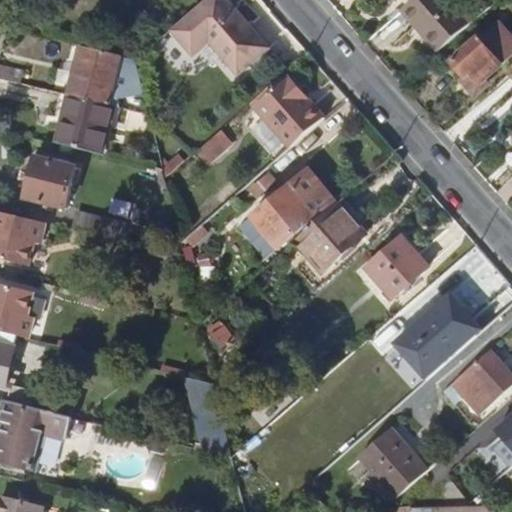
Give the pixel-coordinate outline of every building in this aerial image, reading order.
[(270,45),(228,0),(207,0),(172,31),(193,54),(210,40),(240,72),(270,45)] [(454,7),(447,0),(411,0),(403,7),(417,23),(419,21),(442,47),(474,19),(459,3),(454,7)] [(477,39),(500,66),(511,54),(511,41),(496,22),(477,39)] [(500,66),(477,39),(446,65),(459,79),(470,91),(500,66)] [(85,48),(73,97),(117,107),(119,100),(146,96),(137,61),(85,48)] [(0,64),(0,77),(23,83),(26,71),(0,64)] [(326,117),(291,77),(257,106),(292,147),(326,117)] [(105,158),(117,107),(73,97),(61,147),(105,158)] [(264,119),(254,130),(277,153),(288,142),(264,119)] [(231,144),(220,131),(204,143),(215,156),(231,144)] [(207,163),(215,156),(204,143),(197,150),(207,163)] [(57,159),(43,156),(42,161),(37,160),(36,164),(31,163),(24,196),(28,197),(27,201),(69,210),(78,170),(56,165),(57,159)] [(338,200),(313,170),(254,216),(279,248),(338,200)] [(358,216),(344,199),(295,241),(311,259),(317,254),(330,269),(368,236),(354,220),(358,216)] [(80,214),(76,232),(123,243),(127,225),(80,214)] [(42,246),(47,225),(0,215),(0,261),(32,268),(37,245),(42,246)] [(404,237),(367,267),(393,297),(430,266),(404,237)] [(168,258),(169,252),(150,248),(148,254),(168,258)] [(324,274),(330,269),(317,254),(311,259),(324,274)] [(0,288),(0,334),(14,338),(28,341),(33,319),(26,317),(31,295),(0,288)] [(427,321),(421,314),(409,324),(414,331),(405,339),(426,364),(450,344),(429,320),(427,321)] [(215,334),(225,345),(236,336),(227,324),(215,334)] [(0,345),(11,348),(14,338),(0,334),(0,345)] [(3,386),(11,348),(0,345),(0,390),(1,391),(3,386)] [(463,377),(489,407),(511,386),(511,373),(493,351),(463,377)] [(208,418),(224,421),(222,416),(215,384),(199,380),(208,418)] [(9,393),(7,404),(31,409),(35,393),(10,387),(9,393)] [(68,441),(73,419),(31,409),(7,404),(0,432),(0,468),(38,477),(47,437),(68,441)] [(511,464),(511,416),(497,429),(506,439),(497,447),(511,464)] [(362,453),(399,496),(432,467),(414,446),(411,449),(392,427),(362,453)] [(205,430),(200,449),(213,452),(217,433),(205,430)] [(0,502),(0,511),(42,511),(43,511),(0,502)]
